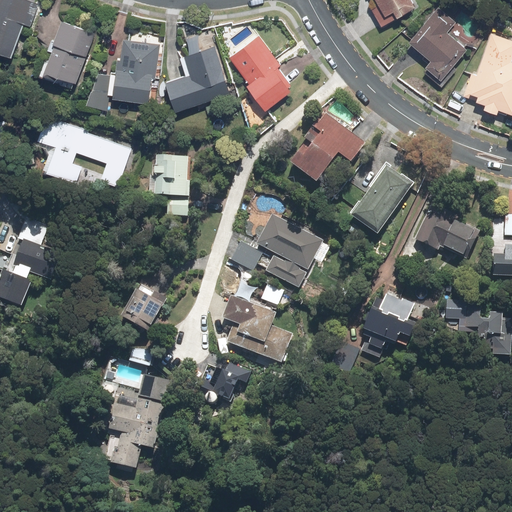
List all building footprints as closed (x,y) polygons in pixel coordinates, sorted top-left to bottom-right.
[(40,4),(27,0),(0,0),(0,23),(1,24),(0,26),(0,47),(16,53),(26,24),(32,26),(40,4)] [(406,0),(372,0),(384,22),(411,8),(406,0)] [(436,13),(408,45),(428,62),(423,68),(436,79),(461,51),(442,34),(449,25),(436,13)] [(96,32),(66,21),(48,70),(78,81),(96,32)] [(511,48),(511,46),(490,38),(465,98),(505,115),(511,98),(511,65),(506,63),(511,48)] [(263,40),(235,61),(269,106),(297,85),(263,40)] [(154,100),(159,45),(129,42),(127,62),(121,61),(118,97),(154,100)] [(198,79),(170,88),(176,108),(231,91),(219,50),(192,58),(198,79)] [(366,144),(328,117),(296,160),(323,179),(344,149),(356,158),(366,144)] [(132,149),(56,119),(50,136),(65,142),(54,170),(115,194),(132,149)] [(4,124),(0,124),(0,147),(10,145),(4,124)] [(190,157),(162,157),(162,194),(190,195),(190,157)] [(415,184),(390,167),(359,214),(384,231),(415,184)] [(451,211),(438,204),(420,240),(442,251),(445,244),(470,256),(480,234),(448,218),(451,211)] [(324,239),(276,216),(262,242),(291,256),(288,263),(279,258),(273,270),(302,285),(308,273),(301,269),(304,262),(311,266),(324,239)] [(51,226),(28,219),(22,240),(45,246),(51,226)] [(62,256),(27,243),(19,263),(23,265),(20,275),(7,270),(0,287),(0,293),(27,303),(35,280),(29,278),(33,268),(54,276),(62,256)] [(261,253),(241,244),(235,259),(254,268),(261,253)] [(511,273),(511,245),(510,245),(509,255),(495,255),(494,274),(511,273)] [(167,302),(143,289),(130,315),(154,327),(167,302)] [(416,307),(390,297),(385,310),(377,307),(367,332),(373,334),(367,350),(383,356),(390,338),(400,342),(401,338),(411,342),(419,322),(411,319),(416,307)] [(285,360),(294,334),(275,327),(280,314),(237,298),(231,316),(241,320),(233,342),(285,360)] [(481,348),(511,349),(511,333),(508,333),(509,313),(499,312),(499,318),(488,317),(489,311),(482,311),(481,348)] [(352,373),(362,349),(344,342),(334,366),(352,373)] [(136,347),(135,362),(153,363),(154,348),(136,347)] [(243,377),(227,370),(218,391),(233,398),(243,377)] [(173,381),(148,375),(140,409),(122,404),(116,429),(127,432),(121,460),(141,465),(147,442),(158,445),(173,381)]
